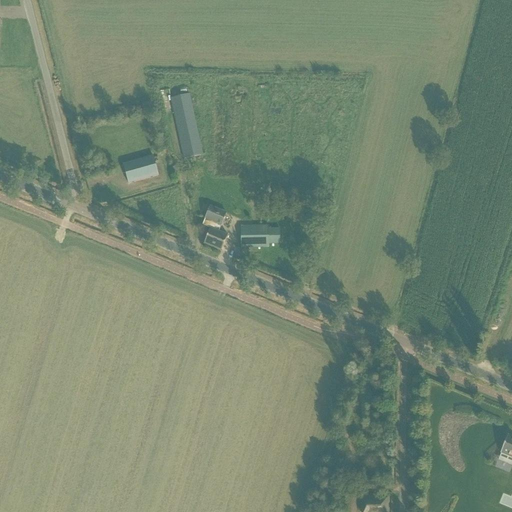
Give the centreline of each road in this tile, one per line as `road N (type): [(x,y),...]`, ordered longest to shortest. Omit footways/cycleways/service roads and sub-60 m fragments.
road 1 (secondary): [(404,343),(70,205)]
road 2 (unclassified): [(70,205),(74,190),(27,0)]
road 3 (unclassified): [(401,511),(404,343)]
